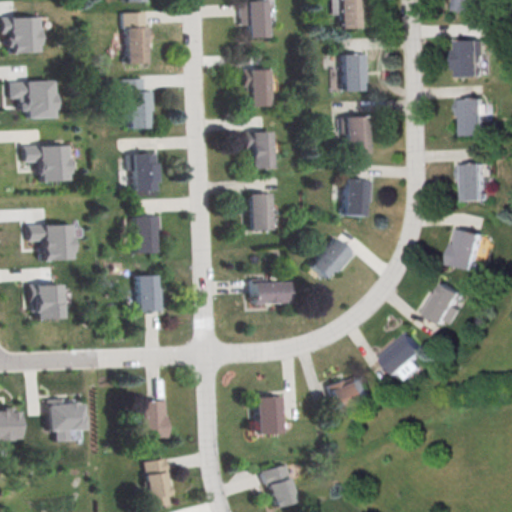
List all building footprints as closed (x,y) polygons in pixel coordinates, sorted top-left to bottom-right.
[(236,0),(262,0),(263,37),(243,38),(242,24),(237,24),(236,0)] [(337,0),(339,26),(357,26),(357,13),(363,13),(362,0),(337,0)] [(452,0),(452,9),(475,11),(476,0),(452,0)] [(0,16),(35,16),(35,43),(32,44),(32,51),(6,51),(6,45),(2,45),(2,30),(0,30),(0,16)] [(124,26),(149,26),(149,44),(145,44),(145,63),(124,63),(124,26)] [(457,76),(478,75),(477,55),(481,54),(481,39),(457,40),(457,49),(453,49),(453,68),(457,68),(457,76)] [(341,89),(366,88),(365,52),(340,53),(341,89)] [(240,69),(265,68),(266,104),(245,105),(244,85),(240,85),(240,69)] [(122,77),(143,76),(143,90),(152,90),(152,112),(147,112),(148,125),(127,126),(126,95),(123,95),(122,77)] [(5,80),(50,80),(50,107),(47,107),(47,115),(22,115),(22,109),(14,109),(14,96),(5,96),(5,80)] [(455,97),(482,96),(483,134),(461,134),(461,115),(455,115),(455,97)] [(344,153),(365,151),(362,115),(338,117),(339,132),(342,131),(344,153)] [(249,168),(268,167),(267,130),(242,131),(243,149),(248,148),(249,168)] [(18,144),(63,143),(64,169),(60,170),(60,178),(33,179),(32,159),(18,160),(18,144)] [(129,152),(153,151),(155,188),(131,189),(129,152)] [(465,200),(484,199),(482,161),(457,163),(459,180),(460,180),(461,186),(464,186),(465,200)] [(340,213),(359,214),(360,201),(366,201),(368,179),(342,177),(340,213)] [(245,192),(269,191),(269,207),(266,207),(266,228),(246,229),(245,192)] [(130,215),(157,214),(158,238),(151,239),(151,251),(131,252),(130,215)] [(22,223),(66,222),(67,250),(64,250),(64,258),(34,258),(34,238),(22,239),(22,223)] [(449,263),(474,269),(482,232),(462,228),(458,242),(454,241),(449,263)] [(307,264),(321,277),(330,266),(335,270),(350,253),(331,237),(307,264)] [(133,274),(154,274),(154,288),(159,288),(160,310),(133,310),(133,274)] [(249,281),(285,280),(286,301),(249,302),(249,281)] [(24,284),(59,282),(60,316),(31,317),(31,310),(27,310),(27,300),(24,300),(24,284)] [(422,310),(444,323),(447,319),(452,322),(461,307),(455,304),(462,292),(446,282),(439,293),(435,290),(422,310)] [(380,354),(397,374),(400,371),(407,378),(421,366),(415,359),(426,349),(409,330),(380,354)] [(325,384),(334,408),(344,405),(347,412),(360,406),(357,400),(368,395),(360,375),(341,382),(339,378),(325,384)] [(252,396),(280,394),(281,411),(276,411),(277,432),(255,433),(252,396)] [(42,403),(60,402),(60,399),(70,398),(70,402),(78,402),(79,428),(65,428),(65,439),(51,440),(51,429),(44,430),(42,403)] [(138,400),(163,398),(164,414),(162,415),(163,437),(140,438),(138,400)] [(0,407),(13,407),(14,437),(0,437),(0,407)] [(142,460),(164,456),(166,471),(163,471),(169,503),(150,507),(142,460)] [(259,469),(283,461),(288,476),(285,477),(293,500),(272,506),(259,469)]
